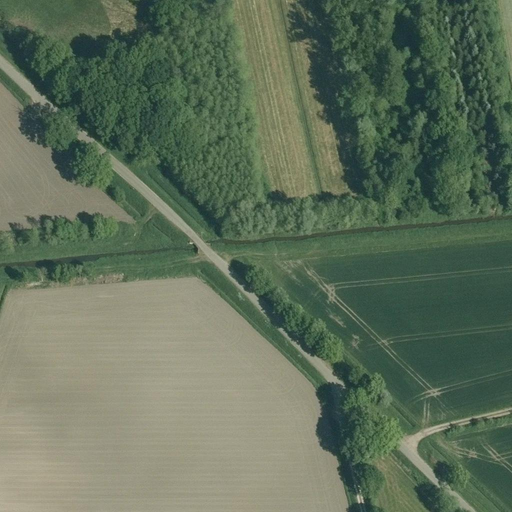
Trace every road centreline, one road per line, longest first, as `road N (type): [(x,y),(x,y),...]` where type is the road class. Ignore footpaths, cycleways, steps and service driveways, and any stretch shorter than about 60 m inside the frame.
road 1 (unclassified): [(340,387),(0,56)]
road 2 (unclassified): [(470,511),(340,387)]
road 3 (unclassified): [(365,511),(340,387)]
